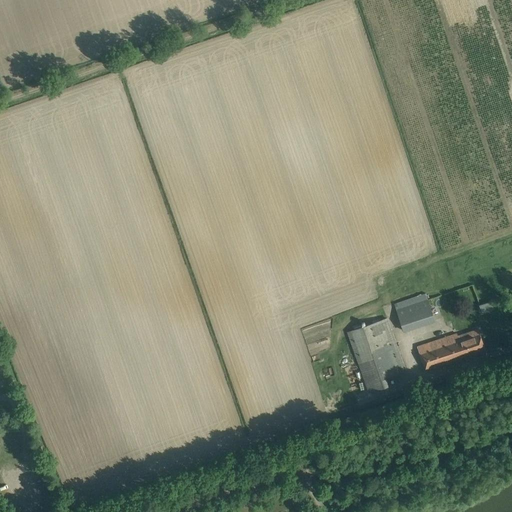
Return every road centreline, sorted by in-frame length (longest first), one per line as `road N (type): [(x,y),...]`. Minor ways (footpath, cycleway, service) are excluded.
road 1 (track): [(289,0),(0,97)]
road 2 (unclassified): [(326,511),(291,475),(164,511)]
